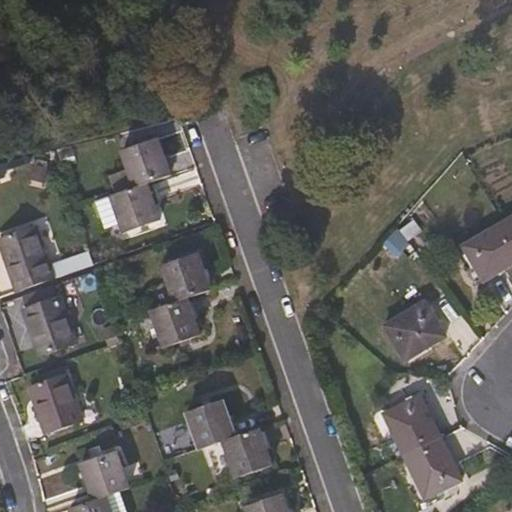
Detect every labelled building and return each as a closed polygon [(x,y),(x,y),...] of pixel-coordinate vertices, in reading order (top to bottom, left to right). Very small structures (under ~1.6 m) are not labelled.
[(264,134),(243,141),(250,166),(272,160),(264,134)] [(170,176),(158,141),(122,152),(135,189),(147,185),(170,176)] [(160,222),(147,185),(135,189),(112,198),(125,235),(160,222)] [(511,218),(503,224),(511,239),(511,218)] [(511,265),(511,239),(503,224),(462,248),(483,283),(511,265)] [(54,280),(34,227),(0,239),(0,243),(17,293),(54,280)] [(408,245),(397,229),(383,245),(397,257),(408,245)] [(209,291),(196,255),(162,268),(175,303),(186,299),(209,291)] [(76,346),(64,313),(59,298),(55,296),(53,288),(22,298),(26,309),(23,311),(40,359),(76,346)] [(199,337),(186,299),(175,303),(151,312),(164,350),(199,337)] [(445,338),(423,303),(383,328),(405,362),(445,338)] [(81,422),(64,375),(30,387),(46,436),(81,422)] [(440,440),(420,398),(383,416),(403,458),(440,440)] [(234,438),(221,402),(187,414),(199,451),(223,443),(234,438)] [(270,467),(257,430),(234,438),(223,443),(237,479),(270,467)] [(460,482),(440,440),(403,458),(424,500),(460,482)] [(128,490),(115,453),(81,465),(93,502),(104,498),(128,490)] [(286,511),(281,496),(247,508),(247,511),(286,511)] [(109,511),(104,498),(93,502),(69,511),(70,511),(109,511)]
